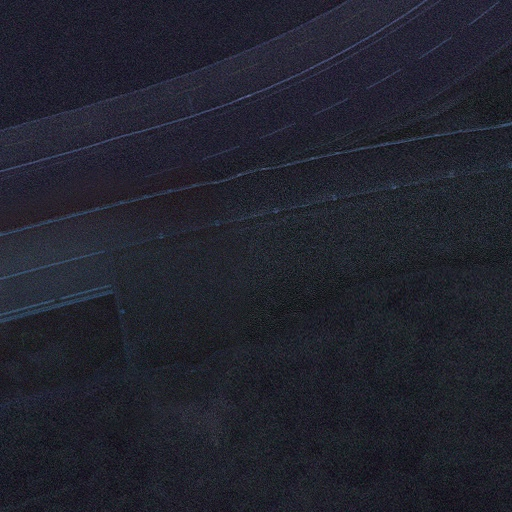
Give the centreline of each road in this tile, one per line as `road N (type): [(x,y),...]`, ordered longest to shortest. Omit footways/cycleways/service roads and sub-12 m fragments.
road 1 (primary): [(0,214),(256,139),(408,64),(502,0)]
road 2 (motorway): [(511,165),(228,214),(0,274)]
